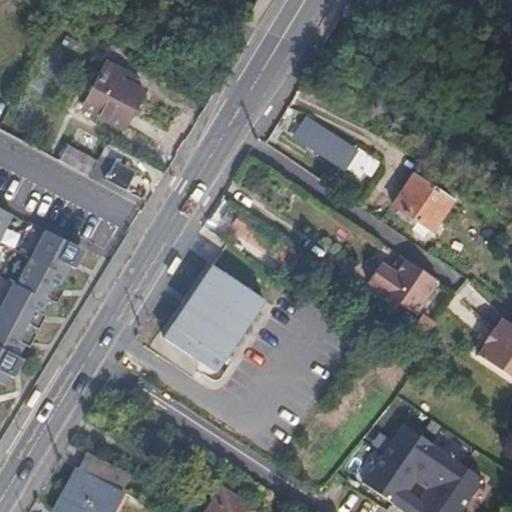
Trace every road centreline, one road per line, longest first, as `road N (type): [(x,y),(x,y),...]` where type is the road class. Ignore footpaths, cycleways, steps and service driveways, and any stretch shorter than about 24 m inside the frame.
road 1 (tertiary): [(0,501),(301,0)]
road 2 (unknown): [(223,130),(447,277)]
